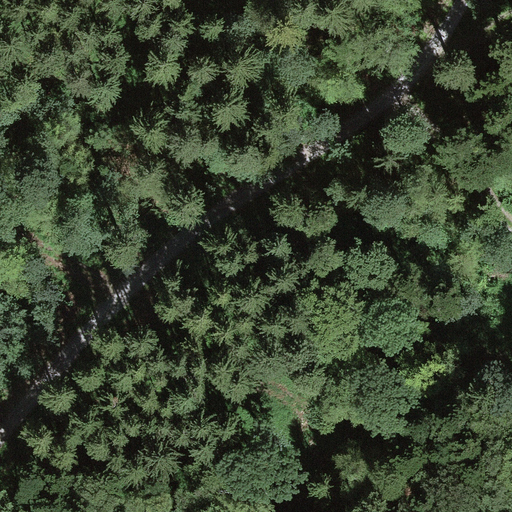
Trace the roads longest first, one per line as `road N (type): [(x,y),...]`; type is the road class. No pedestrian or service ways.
road 1 (track): [(126,297),(246,191),(365,123),(462,0)]
road 2 (track): [(0,439),(126,297)]
road 3 (track): [(511,229),(401,84)]
road 4 (track): [(126,297),(0,232)]
road 5 (track): [(401,84),(511,20)]
